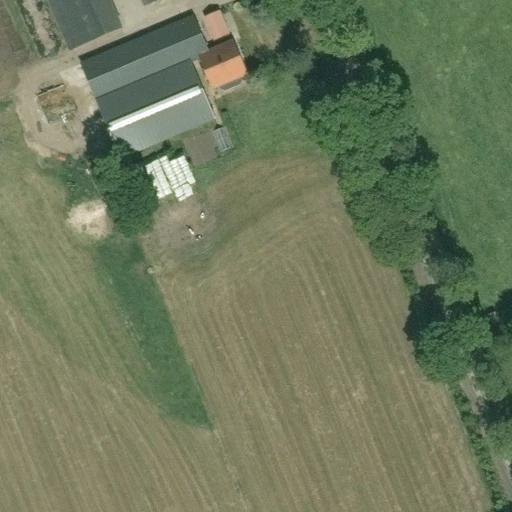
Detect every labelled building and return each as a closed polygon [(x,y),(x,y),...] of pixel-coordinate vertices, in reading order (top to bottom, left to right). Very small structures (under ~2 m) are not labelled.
[(46,0),(69,52),(123,28),(110,0),(46,0)] [(0,24),(6,41),(13,38),(5,15),(0,17),(0,24)] [(193,16),(82,63),(98,101),(191,62),(200,58),(213,89),(220,86),(221,89),(226,90),(240,84),(242,80),(241,77),(246,75),(232,40),(207,51),(193,16)] [(8,69),(17,66),(12,46),(3,49),(8,69)] [(215,117),(191,62),(98,101),(122,156),(215,117)] [(53,84),(29,95),(35,108),(59,97),(53,84)] [(499,324),(495,313),(488,315),(492,326),(499,324)]
